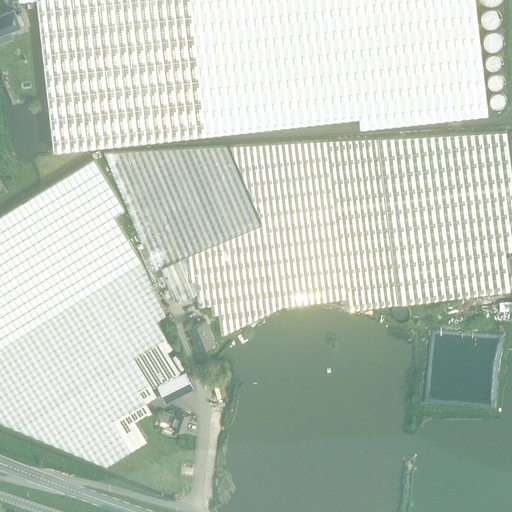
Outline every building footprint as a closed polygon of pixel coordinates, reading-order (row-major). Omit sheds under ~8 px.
[(36,0),(53,149),(358,115),(359,126),(487,112),(474,0),(36,0)] [(484,8),(484,23),(498,23),(498,8),(484,8)] [(0,11),(0,32),(9,29),(10,31),(26,25),(21,13),(16,14),(14,9),(1,14),(0,11)] [(487,43),(499,46),(502,34),(489,31),(487,43)] [(494,91),(490,100),(500,104),(504,95),(494,91)] [(178,258),(193,295),(196,293),(198,306),(210,304),(211,314),(218,313),(221,335),(282,305),(346,297),(347,309),(511,287),(511,285),(507,249),(511,248),(511,222),(511,221),(511,220),(511,160),(508,129),(423,134),(248,144),(230,145),(262,223),(259,224),(226,145),(104,153),(126,208),(152,268),(178,258)] [(105,465),(130,451),(111,420),(128,410),(129,411),(145,402),(138,391),(148,385),(132,359),(166,338),(155,320),(164,315),(141,261),(126,235),(113,215),(124,209),(93,158),(88,161),(37,192),(0,215),(0,424),(52,445),(105,465)] [(175,302),(193,295),(178,258),(152,268),(159,285),(166,282),(175,302)] [(511,300),(500,301),(500,309),(511,309),(511,300)] [(197,350),(214,343),(204,321),(188,328),(197,350)] [(157,384),(180,373),(166,351),(172,347),(166,338),(132,359),(148,385),(138,391),(145,402),(156,395),(151,387),(157,384)] [(186,370),(180,373),(157,384),(165,402),(194,387),(186,370)] [(151,412),(145,402),(129,411),(128,410),(111,420),(130,451),(146,440),(134,420),(145,413),(151,412)] [(177,410),(176,414),(163,409),(159,419),(172,424),(171,426),(184,431),(190,415),(177,410)]
